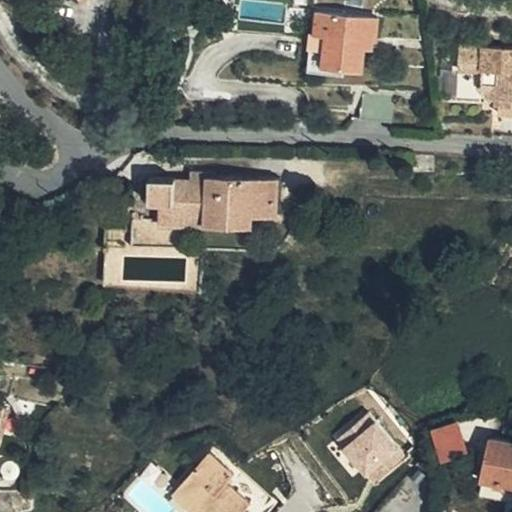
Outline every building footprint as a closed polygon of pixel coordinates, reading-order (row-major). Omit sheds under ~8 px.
[(317,10),(315,32),(328,32),(327,43),(325,62),(364,64),(365,44),(365,35),(377,36),(378,16),(317,10)] [(328,32),(315,32),(314,42),(327,43),(328,32)] [(377,44),(377,36),(365,35),(365,44),(377,44)] [(500,101),(511,101),(511,45),(461,44),(461,67),(484,68),(483,78),(488,78),(488,95),(498,95),(498,101),(500,101)] [(362,118),(393,122),(396,96),(364,92),(362,118)] [(511,112),(511,101),(500,101),(500,112),(511,112)] [(206,178),(206,175),(207,169),(190,169),(190,177),(206,178)] [(280,177),(206,175),(206,178),(190,177),(151,177),(151,201),(160,201),(159,222),(253,225),(253,214),(278,214),(280,177)] [(124,245),(125,227),(107,226),(106,245),(124,245)] [(365,406),(332,434),(373,485),(406,454),(365,406)] [(466,450),(455,419),(432,427),(442,458),(466,450)] [(511,484),(511,440),(490,436),(481,478),(511,484)] [(175,491),(198,511),(242,511),(251,503),(228,481),(234,475),(209,453),(175,491)] [(37,509),(34,490),(9,492),(11,510),(37,509)]
